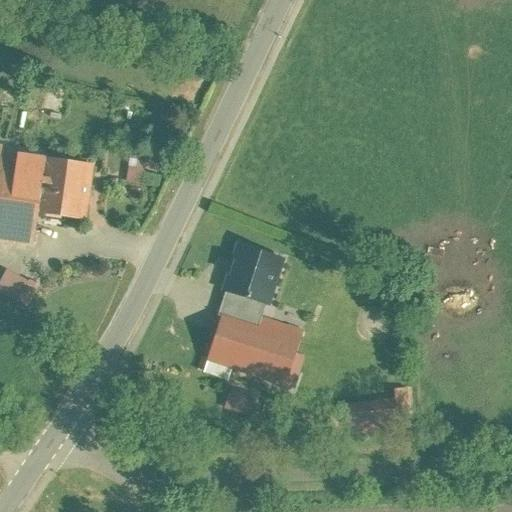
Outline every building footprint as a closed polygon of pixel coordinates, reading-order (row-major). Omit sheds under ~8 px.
[(0,240),(38,246),(44,210),(94,218),(102,160),(0,145),(0,240)] [(136,147),(131,177),(149,179),(151,170),(169,173),(172,153),(136,147)] [(246,244),(202,369),(233,380),(236,371),(289,389),(309,330),(267,316),(271,304),(274,305),(289,259),(246,244)] [(12,270),(2,290),(34,307),(45,287),(12,270)] [(237,385),(229,408),(253,417),(261,394),(237,385)] [(350,403),(355,435),(392,429),(387,397),(350,403)] [(128,437),(129,446),(140,445),(140,437),(128,437)]
